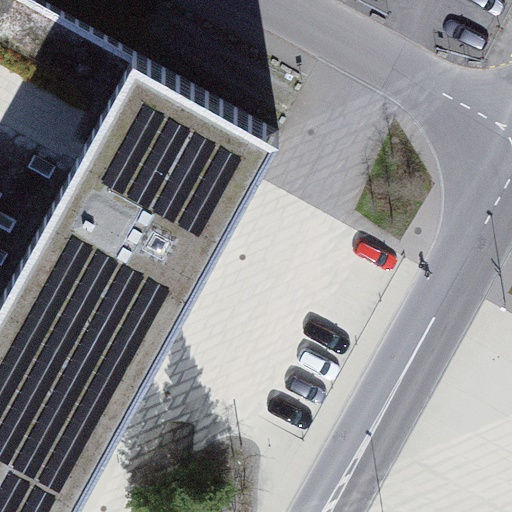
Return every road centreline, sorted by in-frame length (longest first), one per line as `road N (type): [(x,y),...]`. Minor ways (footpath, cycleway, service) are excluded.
road 1 (unclassified): [(317,511),(511,159)]
road 2 (unclassified): [(511,121),(295,0)]
